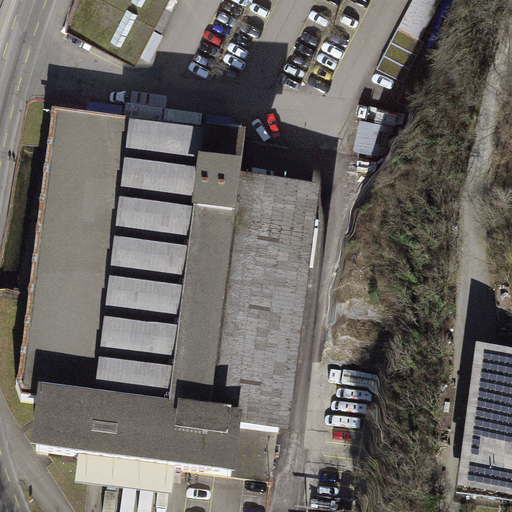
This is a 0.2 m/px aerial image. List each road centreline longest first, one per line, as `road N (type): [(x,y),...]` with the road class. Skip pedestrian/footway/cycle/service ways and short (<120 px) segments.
road 1 (residential): [(511,8),(475,176),(473,334)]
road 2 (tertiary): [(38,0),(0,123)]
